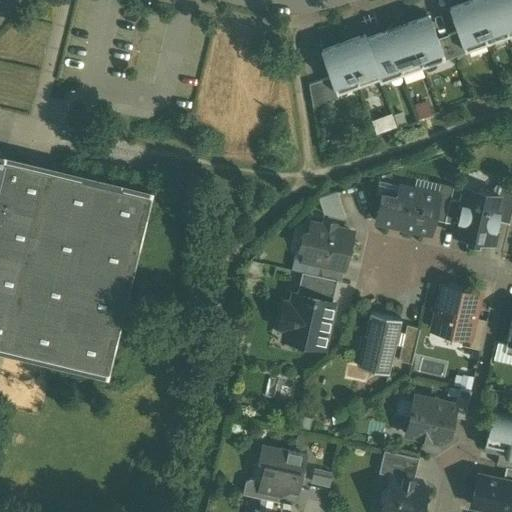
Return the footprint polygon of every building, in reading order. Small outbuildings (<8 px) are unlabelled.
[(486,42),(471,0),(470,0),(450,8),(458,31),(464,49),(486,42)] [(495,0),(471,0),(486,42),(507,34),(495,0)] [(511,0),(495,0),(507,34),(511,32),(511,0)] [(429,15),(407,22),(422,64),(444,57),(437,38),(429,15)] [(407,22),(386,30),(401,72),(422,64),(407,22)] [(366,37),(365,37),(379,75),(378,76),(379,79),(401,72),(386,30),(366,37)] [(458,31),(448,34),(455,56),(466,52),(464,49),(458,31)] [(365,33),(343,41),(358,83),(378,76),(379,75),(365,37),(366,37),(365,33)] [(448,34),(437,38),(444,57),(445,60),(455,56),(448,34)] [(358,83),(343,41),(321,49),(330,75),(336,91),(358,83)] [(330,75),(319,79),(327,100),(338,96),(336,91),(330,75)] [(319,79),(308,83),(312,105),(327,100),(319,79)] [(372,129),(393,125),(391,112),(369,116),(372,129)] [(152,189),(4,153),(0,171),(0,351),(107,377),(118,330),(141,235),(152,189)] [(452,186),(439,183),(437,193),(438,193),(432,218),(444,221),(449,197),(452,186)] [(437,193),(400,184),(397,196),(382,193),(376,220),(429,233),(432,218),(438,193),(437,193)] [(511,210),(511,187),(499,184),(497,193),(498,193),(494,210),(499,212),(497,221),(509,223),(511,210)] [(499,212),(494,210),(498,193),(497,193),(476,188),(476,191),(464,188),(461,200),(456,223),(453,235),(467,238),(466,241),(478,244),(478,241),(492,244),(497,221),(499,212)] [(316,198),(322,213),(320,223),(336,227),(338,219),(345,217),(336,191),(316,198)] [(461,200),(449,197),(444,221),(456,223),(461,200)] [(320,223),(311,221),(308,232),(305,231),(300,234),(298,241),(302,246),(304,247),(302,258),(320,262),(343,267),(352,230),(336,227),(320,223)] [(156,239),(141,235),(118,330),(133,334),(156,239)] [(343,267),(320,262),(317,274),(336,278),(340,279),(343,267)] [(317,274),(301,270),(297,292),(331,300),(336,278),(317,274)] [(479,292),(442,284),(432,329),(462,336),(468,338),(473,317),(479,292)] [(297,292),(293,291),(290,303),(283,301),(278,323),(289,326),(286,337),(323,346),(333,300),(331,300),(297,292)] [(401,318),(369,310),(364,334),(360,333),(357,346),(361,347),(357,365),(388,372),(401,318)] [(486,321),(473,317),(468,338),(462,336),(460,345),(480,350),(486,321)] [(419,327),(406,324),(398,360),(410,363),(419,327)] [(470,391),(459,388),(455,404),(452,415),(464,418),(470,391)] [(455,404),(414,394),(405,433),(437,440),(448,433),(452,415),(455,404)] [(511,413),(492,409),(483,448),(498,452),(511,455),(511,413)] [(286,449),(261,443),(257,458),(264,460),(260,477),(257,487),(279,492),(280,485),(296,489),(304,453),(300,452),(300,451),(287,448),(286,449)] [(418,457),(383,449),(378,471),(390,474),(390,473),(392,473),(394,466),(415,471),(418,457)] [(511,455),(498,452),(495,464),(505,467),(511,468),(511,455)] [(415,471),(394,466),(392,473),(390,473),(390,474),(386,489),(382,492),(380,499),(383,503),(382,503),(383,504),(380,511),(419,511),(425,490),(419,479),(413,478),(415,471)] [(511,468),(505,467),(503,479),(511,481),(511,468)] [(310,471),(309,480),(327,483),(328,474),(310,471)] [(511,511),(511,481),(503,479),(478,474),(471,505),(503,511),(511,511)] [(279,492),(257,487),(260,477),(258,478),(249,476),(245,479),(242,492),(277,500),(279,492)]
